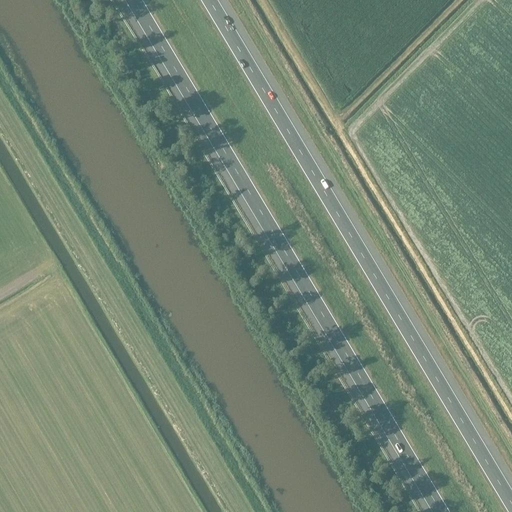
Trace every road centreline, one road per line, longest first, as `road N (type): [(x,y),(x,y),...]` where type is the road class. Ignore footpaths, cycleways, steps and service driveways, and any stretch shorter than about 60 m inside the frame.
road 1 (motorway): [(132,0),(440,511)]
road 2 (motorway): [(511,505),(208,0)]
